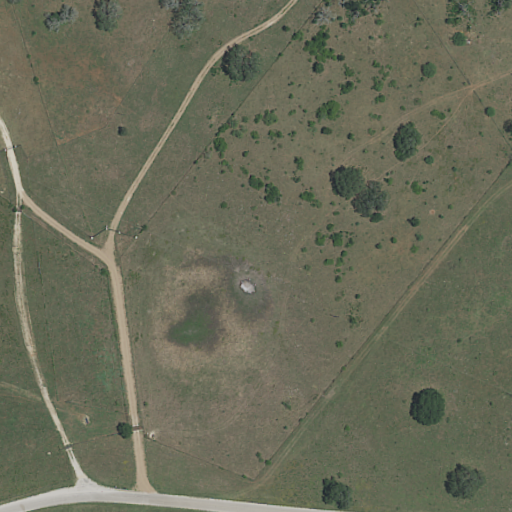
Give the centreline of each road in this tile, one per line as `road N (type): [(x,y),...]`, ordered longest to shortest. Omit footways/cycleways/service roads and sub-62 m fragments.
road 1 (residential): [(83,487),(26,347),(9,141),(0,126)]
road 2 (residential): [(324,511),(83,487),(0,504)]
